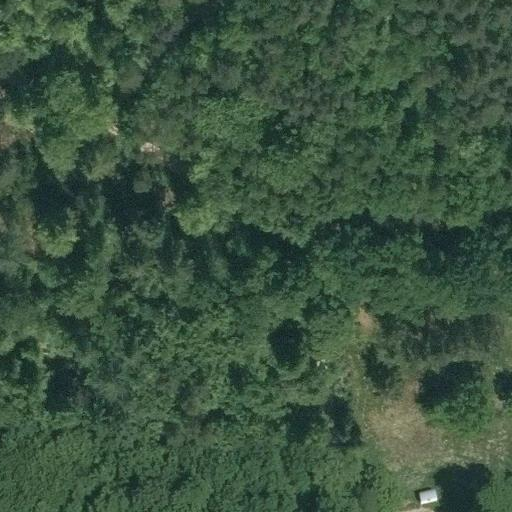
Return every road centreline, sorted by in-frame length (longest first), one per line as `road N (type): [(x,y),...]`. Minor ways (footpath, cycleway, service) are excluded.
road 1 (track): [(306,225),(0,62)]
road 2 (track): [(306,225),(511,196)]
road 3 (track): [(208,0),(95,114)]
